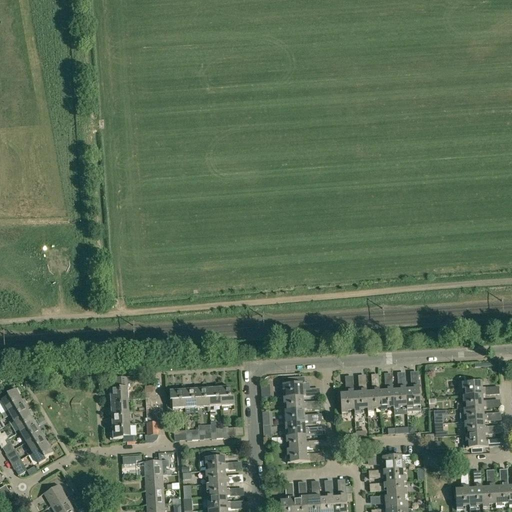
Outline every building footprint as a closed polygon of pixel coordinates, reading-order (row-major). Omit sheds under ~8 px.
[(128,400),(127,388),(129,388),(133,383),(132,377),(114,378),(115,391),(110,391),(110,400),(108,400),(108,404),(110,404),(121,403),(120,401),(128,400)] [(399,391),(393,391),(394,408),(394,411),(395,416),(401,416),(400,411),(407,411),(406,390),(405,384),(405,378),(398,379),(398,384),(399,391)] [(412,390),(406,390),(407,411),(415,410),(415,407),(419,407),(420,410),(420,403),(419,383),(418,378),(411,378),(411,383),(412,390)] [(290,379),(283,380),(283,386),(284,399),(304,398),(311,397),(310,390),(309,384),(303,385),(303,379),(290,379)] [(385,392),(380,392),(381,409),(381,412),(389,412),(389,408),(394,408),(393,391),(392,385),(392,379),(385,380),(385,385),(385,392)] [(482,383),(462,384),(463,397),(483,396),(490,396),(499,395),(499,388),(489,388),(485,389),(482,389),(482,383)] [(372,393),(367,393),(368,410),(368,413),(376,413),(376,410),(381,409),(380,392),(379,392),(379,385),(372,386),(372,393)] [(145,387),(146,399),(156,399),(156,394),(155,394),(155,387),(156,387),(156,386),(145,387)] [(210,386),(206,387),(206,389),(207,399),(209,399),(209,407),(222,406),(221,398),(219,399),(218,386),(218,388),(210,389),(210,386)] [(222,386),(218,386),(219,399),(221,398),(222,406),(234,406),(234,398),(232,398),(231,388),(222,388),(222,386)] [(360,394),(354,394),(355,411),(355,414),(363,414),(363,411),(368,410),(367,393),(366,386),(359,387),(360,394)] [(186,388),(182,388),(183,401),(185,401),(185,409),(197,408),(197,400),(195,400),(194,387),(194,390),(186,391),(186,388)] [(198,387),(194,387),(195,400),(197,400),(197,408),(207,408),(207,412),(210,412),(209,407),(209,399),(207,399),(206,389),(198,390),(198,387)] [(347,394),(341,395),(342,415),(350,414),(350,412),(355,411),(354,394),(353,394),(353,387),(346,388),(347,392),(347,394)] [(173,410),(185,409),(185,401),(183,401),(182,388),(182,391),(173,392),(173,389),(169,389),(170,402),(172,402),(173,410)] [(0,413),(1,416),(7,412),(14,408),(13,407),(24,400),(22,401),(18,394),(20,392),(18,389),(7,395),(8,397),(0,401),(0,413)] [(483,396),(463,397),(463,406),(466,405),(466,410),(484,409),(491,409),(490,402),(483,402),(483,396)] [(304,398),(284,399),(284,407),(286,407),(287,412),(305,411),(312,411),(311,403),(304,403),(304,398),(311,397),(304,398)] [(146,399),(146,412),(156,411),(157,411),(157,406),(156,406),(156,399),(146,399)] [(7,412),(14,423),(21,419),(20,417),(28,412),(24,404),(26,403),(24,400),(13,407),(14,408),(7,412)] [(109,416),(111,416),(121,415),(121,413),(129,412),(128,400),(120,401),(121,403),(110,404),(111,412),(108,412),(109,416)] [(466,410),(463,411),(464,419),(466,419),(467,423),(484,422),(491,422),(491,415),(484,415),(484,409),(466,410)] [(14,423),(20,433),(27,429),(26,427),(35,422),(34,422),(30,415),(32,413),(30,410),(28,412),(20,417),(21,419),(14,423)] [(151,419),(151,423),(151,424),(157,423),(158,423),(158,418),(157,418),(156,411),(146,412),(147,419),(151,419)] [(287,412),(284,412),(285,425),(305,424),(312,423),(312,416),(305,417),(305,411),(287,412)] [(109,428),(112,428),(122,427),(122,425),(130,425),(129,412),(121,413),(121,415),(111,416),(112,424),(109,425),(109,428)] [(272,414),(262,414),(263,428),(273,427),(272,414)] [(20,433),(26,444),(33,440),(32,438),(41,433),(36,425),(38,424),(37,421),(34,422),(35,422),(26,427),(27,429),(20,433)] [(467,423),(464,424),(465,432),(467,431),(468,436),(492,435),(492,427),(485,428),(484,422),(467,423)] [(148,436),(152,436),(158,436),(158,431),(157,431),(157,423),(151,424),(151,423),(147,424),(148,436)] [(305,424),(285,425),(286,439),(306,437),(313,437),(313,429),(306,430),(305,424)] [(131,437),(130,429),(130,425),(122,425),(122,427),(112,428),(112,437),(110,437),(110,441),(122,440),(123,443),(135,442),(134,437),(131,437)] [(236,439),(236,428),(223,429),(224,439),(224,440),(229,440),(229,439),(236,439)] [(211,430),(211,440),(216,440),(224,439),(223,429),(215,429),(211,429),(211,430)] [(211,430),(199,431),(199,441),(204,441),(204,440),(211,440),(211,430)] [(174,432),(175,443),(180,443),(180,442),(187,441),(187,442),(186,431),(174,432)] [(199,431),(186,431),(187,442),(192,442),(192,441),(199,441),(199,431)] [(0,444),(0,445),(5,442),(9,440),(5,433),(1,435),(0,432),(0,444)] [(26,444),(32,454),(39,450),(38,449),(47,443),(42,436),(44,434),(43,432),(41,433),(32,438),(33,440),(26,444)] [(465,437),(462,437),(463,450),(466,450),(471,449),(482,449),(493,448),(492,441),(486,441),(486,435),(492,435),(468,436),(465,437)] [(306,437),(286,439),(286,446),(289,446),(290,451),(307,450),(314,449),(313,442),(306,443),(306,437)] [(2,449),(6,455),(11,452),(12,452),(15,450),(11,443),(7,445),(5,442),(0,445),(0,444),(0,446),(2,449)] [(49,442),(47,443),(38,449),(39,450),(32,454),(38,465),(46,461),(45,459),(53,454),(49,446),(51,445),(49,442)] [(290,451),(287,451),(287,460),(290,460),(290,464),(288,464),(288,465),(315,463),(314,455),(307,456),(307,450),(290,451)] [(14,456),(12,452),(11,452),(6,455),(5,456),(8,460),(9,460),(12,466),(17,463),(21,461),(17,454),(14,456)] [(225,464),(225,458),(219,458),(218,452),(204,453),(205,459),(205,473),(225,471),(236,471),(236,463),(225,464)] [(377,458),(378,466),(385,465),(385,471),(405,470),(405,464),(410,464),(410,457),(404,457),(404,456),(377,458)] [(144,463),(145,477),(162,476),(162,462),(144,463)] [(18,477),(27,471),(24,466),(21,468),(17,463),(12,466),(11,466),(14,470),(15,470),(18,476),(17,477),(18,477)] [(369,480),(386,478),(386,484),(379,485),(406,483),(405,470),(385,471),(369,472),(369,480)] [(205,473),(206,486),(233,484),(233,477),(226,477),(225,471),(205,473)] [(145,477),(146,492),(163,491),(162,476),(145,477)] [(487,489),(482,489),(483,509),(496,508),(494,481),(487,482),(487,489)] [(494,481),(496,508),(509,507),(508,487),(507,487),(507,481),(500,481),(500,488),(495,488),(494,481)] [(474,490),(469,490),(470,510),(483,509),(482,489),(481,482),(474,483),(474,490)] [(298,484),(299,494),(299,500),(294,501),(294,511),(307,511),(306,500),(307,500),(306,483),(298,484)] [(379,485),(380,492),(387,492),(387,497),(407,496),(406,483),(379,485)] [(461,490),(455,491),(456,511),(470,510),(469,490),(468,483),(461,484),(461,490)] [(226,485),(233,484),(206,486),(207,499),(227,498),(239,497),(238,490),(227,490),(226,485)] [(44,495),(51,507),(66,499),(59,486),(44,495)] [(146,492),(147,506),(164,505),(163,491),(146,492)] [(333,498),(332,492),(333,511),(346,511),(345,491),(338,491),(339,498),(333,498)] [(319,492),(312,493),(313,499),(307,500),(306,500),(307,511),(320,511),(320,499),(319,492)] [(325,498),(320,499),(320,511),(333,511),(332,492),(325,492),(325,498)] [(286,501),(280,502),(280,511),(294,511),(294,501),(293,494),(286,494),(286,501)] [(380,498),(381,505),(387,505),(388,510),(381,511),(408,509),(407,496),(387,497),(380,498)] [(239,503),(234,503),(227,503),(227,498),(207,499),(208,511),(228,511),(240,510),(239,503)] [(71,511),(73,511),(66,499),(51,507),(53,511),(71,511)]
